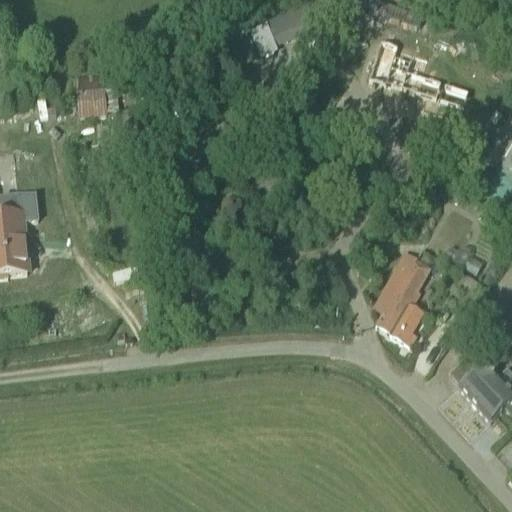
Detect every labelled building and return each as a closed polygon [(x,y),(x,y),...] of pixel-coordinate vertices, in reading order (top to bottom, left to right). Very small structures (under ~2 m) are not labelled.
[(317,32),(379,6),(376,0),(330,0),(307,10),(317,32)] [(467,99),(418,84),(425,60),(380,46),(368,84),(384,89),(385,87),(401,92),(397,104),(411,109),(415,97),(463,112),(467,99)] [(78,123),(107,119),(102,77),(73,80),(78,123)] [(511,176),(511,147),(500,169),(511,176)] [(0,258),(1,259),(1,256),(17,255),(12,213),(26,211),(24,191),(0,193),(0,258)] [(407,310),(415,296),(422,284),(418,282),(421,277),(412,271),(416,264),(410,261),(404,273),(406,274),(403,279),(406,281),(403,287),(392,280),(383,295),(392,300),(375,330),(390,339),(389,340),(408,351),(413,343),(407,340),(421,318),(407,310)] [(469,314),(485,292),(465,278),(455,293),(463,299),(457,306),(469,314)] [(490,301),(464,333),(482,347),(509,316),(490,301)] [(102,318),(79,328),(83,339),(107,330),(102,318)] [(511,404),(511,398),(484,368),(457,393),(488,426),(503,413),(511,404)]
